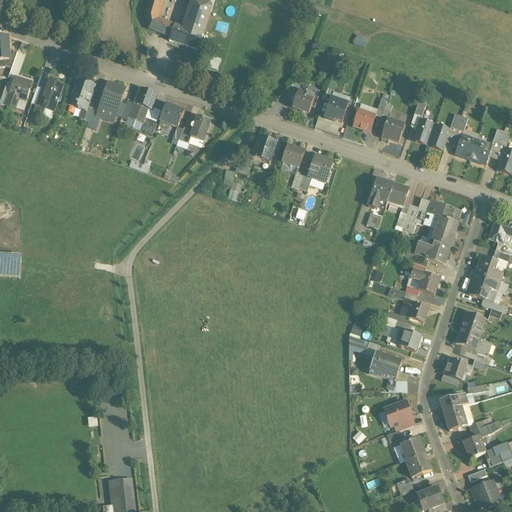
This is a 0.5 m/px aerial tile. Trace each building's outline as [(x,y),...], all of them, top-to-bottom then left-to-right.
[(149,0),(145,16),(149,30),(161,34),(167,24),(156,20),(162,0),(149,0)] [(200,2),(193,0),(184,29),(189,31),(202,36),(211,9),(209,5),(200,2)] [(174,26),(167,24),(161,34),(170,38),(174,26)] [(184,29),(174,26),(170,38),(169,42),(184,46),(189,31),(184,29)] [(202,36),(189,31),(184,46),(197,51),(203,36),(202,36)] [(7,37),(0,37),(0,61),(9,60),(8,50),(7,37)] [(0,61),(0,68),(6,68),(11,70),(17,54),(8,50),(9,60),(0,61)] [(319,79),(326,80),(328,73),(321,71),(319,79)] [(48,77),(42,75),(37,88),(43,90),(46,81),(48,77)] [(32,85),(15,79),(9,97),(5,107),(15,110),(19,100),(26,103),(32,85)] [(46,81),(43,90),(37,108),(54,114),(63,87),(46,81)] [(95,88),(78,82),(69,107),(83,112),(86,113),(87,110),(95,88)] [(330,83),(328,90),(333,92),(336,85),(330,83)] [(107,86),(99,111),(116,116),(120,105),(125,92),(107,86)] [(333,92),(328,90),(324,102),(329,103),(331,100),(334,92),(333,92)] [(157,97),(141,91),(135,106),(144,110),(151,112),(157,97)] [(317,99),(298,92),(291,109),(308,115),(310,109),(313,110),(317,99)] [(9,97),(3,95),(0,103),(0,105),(5,107),(9,97)] [(331,100),(329,103),(324,120),(333,123),(334,122),(342,124),(348,106),(331,100)] [(386,106),(380,104),(376,115),(382,117),(386,106)] [(426,107),(418,104),(414,116),(421,119),(426,107)] [(120,105),(116,116),(122,118),(126,107),(120,105)] [(144,110),(135,106),(130,117),(139,120),(139,121),(144,110)] [(392,108),(386,106),(382,117),(388,119),(390,113),(392,108)] [(183,114),(166,107),(160,123),(169,126),(177,130),(183,114)] [(87,110),(86,113),(83,112),(80,121),(88,124),(92,112),(87,110)] [(98,114),(92,112),(88,124),(87,129),(96,132),(101,119),(97,118),(98,114)] [(375,118),(359,112),(353,129),(363,132),(363,133),(370,135),(376,118),(375,117),(375,118)] [(406,119),(390,113),(388,119),(387,121),(405,126),(406,119)] [(454,117),(450,129),(457,131),(461,119),(454,117)] [(139,120),(131,118),(129,123),(139,126),(140,124),(138,123),(139,120)] [(210,122),(197,118),(195,125),(193,125),(192,125),(191,126),(191,127),(190,128),(191,129),(191,130),(193,131),(192,132),(190,139),(191,139),(203,143),(210,122)] [(154,123),(144,119),(142,124),(146,125),(144,128),(150,131),(154,123)] [(467,122),(461,119),(457,131),(463,133),(467,122)] [(435,126),(419,120),(412,139),(428,145),(435,126)] [(405,126),(387,121),(381,139),(399,145),(405,126)] [(435,126),(428,145),(443,151),(450,131),(435,126)] [(32,131),(24,128),(22,133),(30,136),(32,131)] [(192,132),(184,129),(183,132),(178,142),(189,146),(191,139),(190,139),(192,132)] [(174,140),(178,142),(183,132),(177,130),(174,140)] [(503,134),(497,132),(492,144),(499,146),(503,134)] [(509,136),(503,134),(499,146),(505,148),(509,136)] [(477,141),(462,135),(455,154),(470,160),(477,141)] [(276,145),(260,139),(253,159),(270,164),(276,145)] [(492,146),(477,141),(470,160),(486,165),(492,146)] [(304,154),(287,148),(282,164),(290,167),(299,170),(304,154)] [(511,153),(504,150),(497,169),(511,174),(511,153)] [(333,163),(315,157),(308,177),(308,179),(311,181),(317,183),(318,180),(326,182),(333,163)] [(137,164),(134,170),(149,175),(151,169),(137,164)] [(251,171),(238,167),(236,173),(248,178),(251,171)] [(243,187),(235,184),(238,175),(228,173),(224,186),(242,191),(243,187)] [(303,176),(296,173),(293,185),(299,187),(303,176)] [(180,180),(166,175),(164,180),(175,185),(180,180)] [(308,177),(303,175),(303,176),(299,187),(298,190),(307,193),(311,181),(308,179),(308,177)] [(393,187),(377,181),(368,208),(376,210),(379,203),(386,206),(393,187)] [(409,192),(393,187),(386,206),(403,211),(409,192)] [(419,209),(418,212),(427,215),(431,203),(422,200),(419,209)] [(461,214),(431,203),(427,215),(425,222),(423,227),(436,231),(440,219),(457,225),(461,214)] [(405,221),(414,224),(416,218),(418,212),(419,209),(410,206),(407,216),(405,221)] [(401,214),(396,227),(403,229),(405,221),(407,216),(401,214)] [(382,219),(371,215),(367,227),(378,230),(382,219)] [(425,222),(416,218),(414,224),(416,225),(423,227),(425,222)] [(436,231),(433,242),(450,248),(458,225),(457,225),(440,219),(436,231)] [(511,221),(505,220),(504,222),(496,219),(488,241),(500,246),(497,254),(511,258),(511,221)] [(414,224),(405,221),(403,229),(402,231),(413,235),(416,225),(414,224)] [(425,260),(424,261),(428,263),(443,268),(446,261),(449,262),(451,255),(448,254),(450,248),(433,242),(431,241),(428,250),(425,260)] [(423,248),(421,249),(419,250),(418,251),(416,253),(415,256),(425,260),(428,250),(426,249),(423,248)] [(511,258),(497,254),(495,260),(507,264),(511,265),(511,258)] [(21,257),(0,255),(0,276),(20,278),(21,257)] [(425,260),(415,256),(411,255),(407,263),(413,265),(426,270),(428,263),(424,261),(425,260)] [(503,275),(491,271),(494,263),(482,259),(476,276),(500,284),(503,275)] [(507,264),(495,260),(494,263),(491,271),(503,275),(507,264)] [(426,270),(413,265),(411,272),(413,273),(413,272),(423,275),(424,275),(426,270)] [(423,275),(413,272),(413,273),(410,281),(411,281),(420,284),(423,275)] [(373,283),(380,284),(382,274),(374,273),(373,283)] [(424,275),(423,275),(420,284),(418,291),(417,292),(419,293),(434,297),(439,280),(424,275)] [(500,284),(476,276),(468,297),(483,302),(485,302),(489,292),(497,294),(500,284)] [(420,284),(411,281),(408,288),(418,291),(420,284)] [(408,288),(407,288),(405,295),(417,299),(419,293),(417,292),(418,291),(408,288)] [(405,295),(393,291),(391,299),(403,303),(405,295)] [(489,292),(485,302),(493,305),(497,294),(489,292)] [(417,299),(405,295),(403,303),(405,304),(405,303),(410,305),(415,306),(417,299)] [(504,308),(493,305),(485,302),(483,302),(481,307),(491,311),(502,315),(502,314),(504,308)] [(410,305),(405,303),(405,304),(400,318),(423,326),(428,311),(415,306),(410,305)] [(502,315),(491,311),(489,318),(499,322),(502,315)] [(485,321),(466,314),(463,324),(464,324),(462,329),(461,329),(461,330),(480,337),(485,321)] [(397,324),(386,320),(383,327),(392,330),(395,331),(397,324)] [(353,336),(362,339),(365,330),(356,327),(353,336)] [(392,330),(387,345),(390,346),(390,347),(391,347),(391,346),(395,348),(400,332),(395,331),(392,330)] [(480,337),(461,330),(456,346),(463,348),(474,352),(478,342),(480,337)] [(420,339),(400,332),(395,348),(415,354),(420,339)] [(369,345),(349,338),(349,352),(353,353),(365,357),(369,345)] [(488,346),(478,342),(474,352),(478,353),(484,355),(488,346)] [(380,349),(369,345),(365,357),(374,360),(376,355),(377,356),(380,349)] [(474,352),(463,348),(460,357),(474,362),(476,356),(477,356),(478,353),(474,352)] [(377,356),(376,355),(374,360),(370,372),(396,382),(402,364),(377,356)] [(477,356),(476,356),(474,362),(484,366),(487,359),(477,356)] [(467,366),(449,359),(443,377),(458,382),(461,383),(467,366)] [(484,366),(474,362),(472,369),(483,372),(485,366),(484,366)] [(458,382),(443,377),(441,383),(456,388),(458,382)] [(477,388),(479,395),(486,393),(485,386),(477,388)] [(477,388),(467,390),(468,397),(479,395),(477,388)] [(449,399),(440,402),(443,414),(461,409),(465,407),(462,397),(450,401),(449,399)] [(404,404),(383,412),(390,429),(394,427),(397,434),(399,433),(413,428),(410,420),(407,413),(408,413),(404,404)] [(461,409),(443,414),(448,433),(466,428),(461,409)] [(92,428),(101,426),(99,418),(91,419),(92,428)] [(480,423),(483,430),(492,426),(490,420),(480,423)] [(480,423),(469,428),(471,434),(473,434),(483,430),(480,423)] [(483,430),(473,434),(475,440),(478,439),(479,440),(480,440),(491,436),(500,430),(498,424),(492,426),(483,430)] [(358,446),(365,438),(359,432),(352,440),(358,446)] [(397,434),(386,438),(389,446),(402,441),(399,433),(397,434)] [(475,440),(463,445),(469,461),(485,455),(484,454),(479,440),(478,439),(475,440)] [(418,440),(400,447),(407,463),(424,456),(418,440)] [(511,458),(507,446),(492,451),(495,459),(499,458),(501,464),(501,465),(511,460),(511,458)] [(492,451),(484,454),(485,455),(490,469),(501,464),(499,458),(495,459),(492,451)] [(407,463),(405,464),(408,470),(410,470),(413,478),(421,474),(422,476),(431,473),(424,456),(407,463)] [(484,471),(467,478),(470,484),(487,478),(484,471)] [(409,481),(399,485),(403,497),(414,493),(409,481)] [(103,508),(102,511),(134,511),(131,482),(110,484),(112,507),(103,508)] [(492,484),(473,492),(481,511),(500,503),(492,484)] [(437,490),(416,498),(419,505),(419,506),(421,505),(423,511),(426,511),(433,510),(444,505),(440,496),(440,497),(437,490)]
